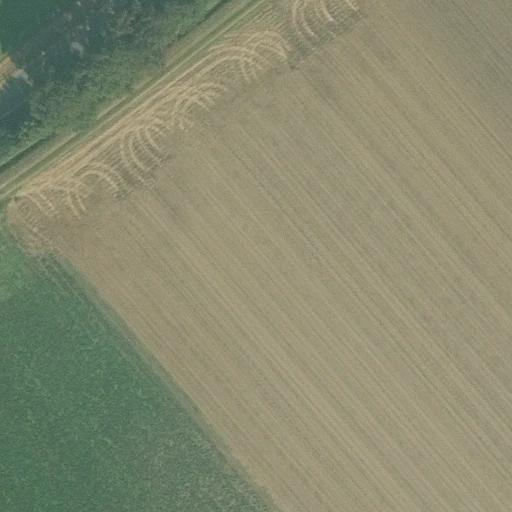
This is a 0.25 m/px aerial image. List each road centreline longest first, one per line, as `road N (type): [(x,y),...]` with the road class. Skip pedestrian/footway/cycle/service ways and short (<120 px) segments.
road 1 (track): [(0,192),(255,0)]
road 2 (secondary): [(0,102),(136,0)]
